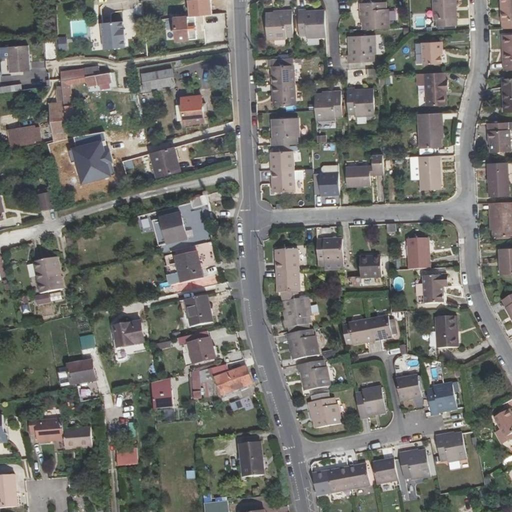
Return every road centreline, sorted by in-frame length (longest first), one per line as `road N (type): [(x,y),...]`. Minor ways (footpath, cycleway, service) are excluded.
road 1 (residential): [(0,241),(179,187),(248,175)]
road 2 (tertiary): [(250,219),(253,312),(294,453)]
road 3 (residential): [(250,219),(461,209)]
road 4 (residential): [(476,0),(479,44),(462,136),(461,209)]
road 5 (residential): [(383,356),(399,432),(294,453)]
road 6 (tertiary): [(240,0),(248,175)]
road 7 (residential): [(461,209),(470,286),(511,371)]
